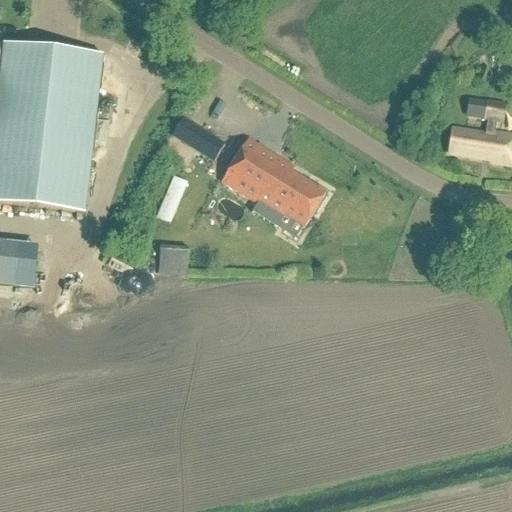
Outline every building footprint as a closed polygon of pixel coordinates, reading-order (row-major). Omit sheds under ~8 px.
[(0,208),(88,218),(106,59),(6,48),(0,104),(0,208)] [(485,105),(483,122),(502,125),(504,107),(485,105)] [(213,164),(224,148),(182,121),(171,137),(213,164)] [(492,140),(452,134),(449,159),(491,164),(490,166),(511,169),(511,139),(493,137),(492,140)] [(305,229),(325,197),(291,175),(293,171),(247,143),(221,185),(280,221),(283,216),(305,229)] [(0,290),(30,294),(35,250),(0,246),(0,290)] [(187,278),(188,251),(159,249),(158,276),(187,278)]
